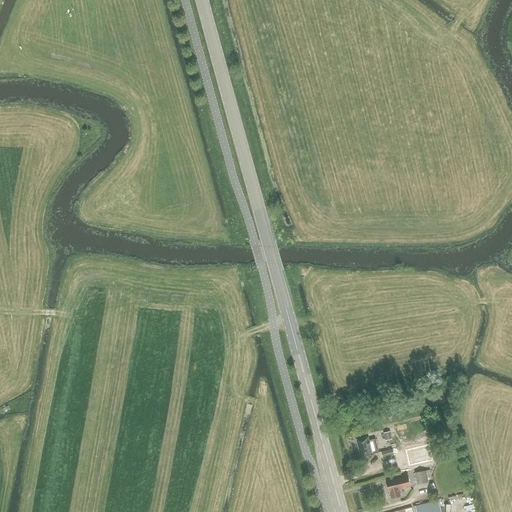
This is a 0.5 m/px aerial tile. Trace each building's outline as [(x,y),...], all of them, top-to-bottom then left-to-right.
[(433,400),(447,396),(445,388),(430,392),(433,400)] [(385,441),(392,440),(390,432),(384,433),(385,441)] [(369,441),(368,437),(357,440),(361,457),(373,455),(372,454),(379,453),(375,439),(369,441)] [(429,447),(406,453),(410,469),(433,463),(429,447)] [(382,459),(394,456),(393,449),(381,452),(382,459)] [(417,485),(428,483),(427,477),(432,476),(431,470),(415,473),(417,485)] [(410,487),(407,477),(399,479),(386,482),(389,492),(390,492),(392,499),(400,497),(398,489),(410,487)] [(442,511),(440,501),(416,508),(417,511),(442,511)]
